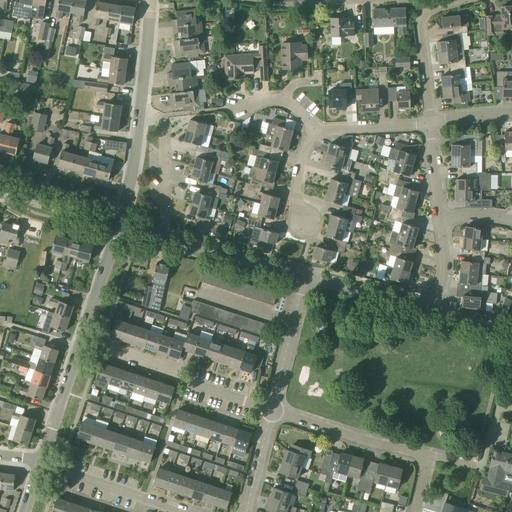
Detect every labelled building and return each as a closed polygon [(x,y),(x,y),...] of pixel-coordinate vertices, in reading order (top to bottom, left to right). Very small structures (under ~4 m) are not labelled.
[(29,19),(30,19),(30,18),(33,0),(20,0),(20,3),(16,2),(13,16),(18,17),(19,16),(29,18),(29,19)] [(33,0),(30,18),(37,19),(43,20),(46,0),(33,0)] [(70,13),(72,0),(58,0),(57,10),(56,18),(61,19),(63,12),(70,13)] [(84,15),(87,1),(80,0),(72,0),(70,13),(78,14),(76,22),(82,23),(84,15)] [(107,20),(110,4),(97,2),(93,25),(98,26),(100,18),(107,20)] [(122,6),(110,4),(107,20),(120,22),(122,6)] [(136,9),(123,6),(122,6),(120,22),(133,24),(136,9)] [(503,29),(511,28),(511,6),(501,7),(502,18),(495,18),(494,16),(486,17),(487,35),(496,34),(495,27),(502,26),(503,29)] [(406,25),(406,10),(407,10),(407,9),(383,10),(384,19),(390,18),(393,18),(394,26),(399,26),(399,35),(406,34),(406,25)] [(172,20),(173,27),(201,24),(201,17),(196,18),(195,10),(176,12),(177,20),(172,20)] [(384,19),(383,10),(373,10),(374,27),(394,26),(393,18),(390,18),(384,19)] [(462,33),(467,33),(466,22),(460,22),(460,16),(441,18),(443,29),(452,28),(453,34),(462,33)] [(354,36),(354,30),(353,20),(347,21),(347,18),(331,19),(332,37),(354,36)] [(8,21),(6,32),(12,34),(14,22),(8,21)] [(48,27),(49,28),(49,24),(42,23),(38,39),(45,40),(48,27)] [(203,38),(201,24),(173,27),(174,34),(181,33),(182,40),(179,40),(174,41),(203,38)] [(82,40),(85,28),(78,26),(75,39),(82,40)] [(56,29),(49,28),(48,27),(45,40),(46,40),(42,59),(48,60),(52,42),(53,42),(56,29)] [(91,32),(85,31),(83,41),(90,42),(91,32)] [(372,33),(364,33),(365,47),(373,47),(372,33)] [(464,50),(462,33),(453,34),(446,35),(447,41),(437,42),(438,53),(464,50)] [(205,54),(203,38),(174,41),(176,57),(181,57),(181,55),(200,53),(200,54),(205,54)] [(298,46),(298,43),(282,44),(283,69),(302,68),(301,60),(307,60),(307,46),(298,46)] [(77,55),(77,46),(66,46),(66,55),(77,55)] [(259,54),(224,56),(226,80),(240,79),(240,74),(254,74),(254,70),(268,69),(267,46),(259,46),(259,54)] [(466,67),(464,50),(438,53),(440,64),(449,63),(450,69),(466,67)] [(110,70),(126,72),(128,59),(104,56),(103,61),(111,62),(110,70)] [(395,67),(400,67),(410,67),(410,58),(395,59),(395,67)] [(191,71),(190,63),(171,65),(172,73),(167,73),(168,80),(196,77),(196,70),(191,71)] [(466,67),(450,69),(451,75),(441,76),(442,87),(461,85),(460,79),(467,78),(466,67)] [(124,85),(126,72),(110,70),(109,78),(98,76),(97,81),(124,85)] [(497,72),(497,88),(502,88),(502,97),(511,97),(511,71),(507,72),(497,72)] [(387,72),(379,72),(379,85),(387,85),(387,72)] [(198,91),(196,77),(168,80),(169,87),(176,86),(177,93),(174,93),(170,94),(198,91)] [(108,85),(98,83),(85,81),(84,89),(107,93),(108,85)] [(346,109),(346,100),(352,100),(351,83),(340,84),(340,91),(329,91),(330,107),(337,107),(337,109),(346,109)] [(461,85),(442,87),(444,99),(453,98),(454,104),(455,104),(467,102),(470,102),(468,91),(461,92),(461,85)] [(396,88),(388,88),(388,102),(396,101),(397,110),(410,109),(410,99),(412,99),(411,87),(403,87),(403,91),(396,92),(396,88)] [(379,110),(378,90),(356,90),(356,100),(362,100),(363,111),(379,110)] [(199,103),(198,91),(170,94),(170,100),(175,100),(176,108),(183,107),(183,112),(204,109),(203,102),(199,103)] [(104,116),(119,119),(121,105),(97,102),(97,107),(105,109),(104,116)] [(47,116),(34,112),(30,130),(43,133),(47,116)] [(117,132),(119,119),(104,116),(103,124),(94,123),(94,129),(117,132)] [(274,137),(290,141),(293,130),(284,128),(286,122),(274,119),(272,125),(277,126),(274,137)] [(204,135),(207,124),(190,120),(187,130),(204,135)] [(226,141),(236,144),(242,124),(236,122),(232,136),(227,135),(226,141)] [(0,151),(16,155),(20,140),(11,138),(14,125),(8,123),(5,136),(0,134),(0,151)] [(69,131),(62,129),(60,138),(67,140),(68,137),(70,138),(71,136),(79,139),(79,136),(80,133),(69,130),(69,131)] [(201,146),(204,135),(187,130),(184,141),(201,146)] [(505,150),(511,149),(511,132),(504,132),(505,145),(499,145),(500,158),(505,158),(505,150)] [(54,138),(51,137),(49,137),(46,147),(38,144),(33,159),(47,163),(52,148),(54,138)] [(290,141),(274,137),(271,147),(272,148),(287,152),(290,141)] [(477,139),(461,139),(461,145),(451,145),(451,156),(470,156),(470,150),(477,150),(477,139)] [(105,149),(118,150),(119,142),(107,140),(105,149)] [(349,160),(354,143),(341,140),(340,146),(331,143),(328,154),(349,160)] [(75,155),(67,153),(69,145),(64,143),(57,166),(70,170),(75,155)] [(388,159),(396,161),(413,166),(416,155),(407,152),(408,147),(396,143),(394,149),(391,148),(388,159)] [(260,145),(258,150),(270,153),(272,148),(271,147),(260,144),(260,145)] [(219,157),(222,158),(228,160),(230,154),(209,148),(207,154),(219,157)] [(270,153),(258,150),(254,149),(252,155),(257,156),(254,167),(275,173),(278,162),(269,159),(270,153)] [(218,163),(219,157),(207,154),(206,160),(196,157),(194,168),(210,173),(213,162),(218,163)] [(352,161),(349,160),(328,154),(325,165),(343,170),(342,176),(354,179),(356,173),(349,171),(352,161)] [(83,173),(87,158),(75,155),(70,170),(83,173)] [(470,156),(451,156),(451,167),(461,167),(461,173),(466,173),(491,174),(477,173),(477,163),(470,163),(470,156)] [(95,177),(100,162),(87,158),(83,173),(95,177)] [(386,176),(399,180),(400,174),(409,177),(413,166),(396,161),(393,172),(388,170),(386,176)] [(108,181),(113,166),(112,165),(100,162),(95,177),(108,181)] [(275,173),(254,167),(253,166),(252,167),(251,168),(250,175),(250,176),(250,177),(251,177),(249,183),(262,187),(263,181),(272,183),(275,173)] [(207,183),(210,173),(194,168),(191,179),(207,183)] [(366,173),(364,179),(370,181),(373,175),(366,173)] [(456,190),(474,191),(490,191),(491,174),(466,173),(466,179),(456,179),(456,190)] [(352,185),(354,179),(342,176),(340,182),(331,179),(328,190),(344,194),(351,196),(354,186),(352,185)] [(394,196),(415,203),(419,192),(408,189),(410,183),(399,180),(386,176),(385,182),(397,186),(394,196)] [(260,193),(262,187),(249,183),(248,189),(260,193)] [(220,193),(222,187),(209,184),(208,190),(220,193)] [(218,199),(220,193),(208,190),(206,196),(195,192),(192,203),(209,208),(211,197),(218,199)] [(341,205),(344,194),(328,190),(325,201),(341,205)] [(474,191),(456,190),(456,202),(465,202),(465,208),(481,208),(492,208),(492,200),(481,200),(481,197),(474,197),(474,191)] [(260,204),(277,209),(280,198),(263,193),(260,204)] [(389,213),(401,217),(403,211),(412,213),(415,203),(394,196),(391,207),(391,208),(384,206),(383,211),(389,213)] [(206,218),(209,208),(192,203),(189,214),(198,217),(197,222),(209,226),(211,220),(206,218)] [(274,220),(277,209),(260,204),(257,215),(251,213),(249,219),(261,222),(263,217),(274,220)] [(344,206),(342,212),(354,215),(356,209),(344,206)] [(331,215),(328,226),(351,232),(352,232),(355,222),(353,221),(354,215),(342,212),(340,217),(331,215)] [(400,222),(401,217),(389,213),(388,219),(395,221),(400,223),(400,222)] [(226,215),(224,223),(231,224),(233,217),(226,215)] [(238,219),(234,227),(240,230),(245,223),(238,219)] [(260,228),(261,222),(249,219),(247,225),(255,227),(260,228)] [(9,238),(16,240),(20,226),(13,224),(12,226),(3,223),(0,235),(0,242),(7,244),(9,238)] [(402,223),(399,234),(415,239),(419,228),(402,223)] [(348,242),(351,232),(328,226),(325,236),(334,239),(333,245),(345,248),(347,242),(348,242)] [(465,226),(464,238),(481,240),(483,228),(465,226)] [(262,229),(259,240),(275,244),(278,233),(262,229)] [(415,239),(399,234),(392,232),(389,242),(391,243),(389,249),(401,252),(403,247),(412,249),(415,239)] [(64,254),(68,239),(56,236),(51,251),(64,254)] [(488,240),(481,240),(464,238),(463,249),(472,250),(472,256),(484,257),(485,251),(487,251),(488,240)] [(77,258),(81,243),(68,239),(64,254),(62,262),(60,270),(65,271),(69,256),(77,258)] [(77,258),(89,261),(94,246),(81,243),(77,258)] [(333,245),(331,251),(343,254),(345,248),(333,245)] [(313,257),(328,262),(331,251),(316,246),(313,257)] [(20,252),(11,249),(9,249),(5,265),(16,268),(20,252)] [(396,257),(393,268),(410,273),(413,262),(400,258),(401,252),(389,249),(388,255),(396,257)] [(490,258),(484,257),(472,256),(471,262),(461,261),(460,272),(482,274),(485,275),(486,264),(489,264),(490,258)] [(60,270),(62,262),(56,260),(53,271),(59,273),(60,270)] [(156,288),(146,286),(142,306),(160,311),(166,282),(170,266),(157,263),(153,279),(157,280),(156,288)] [(406,284),(410,273),(393,268),(390,279),(385,277),(384,283),(396,287),(397,281),(406,284)] [(204,270),(200,282),(206,284),(210,272),(204,270)] [(206,284),(212,285),(215,274),(210,272),(206,284)] [(487,292),(488,286),(487,286),(489,275),(485,275),(482,274),(460,272),(459,283),(469,284),(468,290),(473,291),(487,292)] [(217,287),(221,276),(215,274),(212,285),(217,287)] [(217,287),(223,289),(227,278),(221,276),(217,287)] [(229,291),(232,279),(227,278),(223,289),(229,291)] [(229,291),(234,293),(238,281),(232,279),(229,291)] [(240,295),(244,283),(238,281),(234,293),(240,295)] [(240,295),(245,296),(249,285),(244,283),(240,295)] [(251,298),(255,287),(249,285),(245,296),(251,298)] [(35,286),(33,294),(42,296),(44,288),(35,286)] [(251,298),(257,300),(260,289),(255,287),(251,298)] [(262,302),(266,291),(260,289),(257,300),(262,302)] [(262,302),(268,304),(271,292),(266,291),(262,302)] [(463,296),(463,297),(461,307),(480,309),(479,310),(486,311),(487,303),(496,304),(497,293),(487,292),(473,291),(472,297),(463,296)] [(268,304),(273,306),(277,294),(271,292),(268,304)] [(74,306),(51,298),(50,304),(57,306),(55,314),(70,319),(74,306)] [(191,312),(196,314),(200,302),(194,301),(191,312)] [(200,302),(196,314),(202,316),(206,304),(200,302)] [(202,316),(208,318),(211,306),(206,304),(202,316)] [(208,318),(213,319),(217,308),(211,306),(208,318)] [(213,319),(219,321),(222,310),(217,308),(213,319)] [(219,321),(224,323),(228,312),(222,310),(219,321)] [(180,311),(178,318),(187,321),(189,314),(180,311)] [(224,323),(230,325),(234,314),(228,312),(224,323)] [(70,319),(55,314),(52,321),(44,319),(43,324),(65,331),(70,319)] [(230,325),(235,327),(239,315),(234,314),(230,325)] [(235,327),(241,329),(245,317),(239,315),(235,327)] [(241,329),(247,330),(250,319),(245,317),(241,329)] [(114,325),(110,324),(107,334),(111,335),(110,337),(122,341),(128,323),(116,319),(114,325)] [(247,330),(252,332),(256,321),(250,319),(247,330)] [(252,332),(258,334),(261,323),(256,321),(252,332)] [(327,328),(327,324),(322,322),(319,325),(319,329),(324,331),(327,328)] [(128,323),(122,341),(133,344),(139,327),(128,323)] [(258,334),(263,336),(267,325),(261,323),(258,334)] [(161,333),(163,328),(152,325),(151,330),(161,333)] [(150,331),(139,327),(133,344),(145,348),(150,331)] [(150,331),(145,348),(156,352),(162,334),(150,331)] [(188,333),(187,336),(185,342),(182,350),(194,354),(200,337),(188,333)] [(173,338),(162,334),(156,352),(167,356),(173,338)] [(194,354),(205,358),(211,341),(200,337),(194,354)] [(173,338),(167,356),(179,360),(182,350),(185,342),(173,338)] [(222,344),(211,341),(205,358),(217,361),(222,344)] [(36,343),(34,348),(32,355),(40,358),(55,363),(59,350),(36,343)] [(217,361),(228,365),(234,348),(222,344),(217,361)] [(251,373),(253,367),(257,356),(252,354),(255,347),(248,344),(245,352),(240,369),(251,373)] [(245,352),(234,348),(228,365),(240,369),(245,352)] [(32,355),(30,362),(13,357),(11,362),(20,365),(28,368),(36,370),(50,375),(55,363),(40,358),(32,355)] [(107,389),(108,384),(114,367),(101,363),(94,384),(107,389)] [(126,371),(114,367),(108,384),(120,388),(126,371)] [(36,370),(31,383),(46,388),(50,375),(36,370)] [(131,397),(133,392),(138,375),(126,371),(120,388),(127,390),(125,395),(131,397)] [(133,392),(145,396),(150,379),(138,375),(133,392)] [(162,383),(150,379),(145,396),(157,400),(162,383)] [(46,388),(31,383),(29,390),(21,388),(19,393),(42,400),(46,388)] [(162,383),(157,400),(169,404),(175,387),(162,383)] [(8,396),(11,388),(0,384),(0,393),(8,396)] [(86,398),(98,402),(100,397),(87,393),(86,398)] [(190,414),(178,409),(173,426),(185,430),(190,414)] [(17,428),(32,432),(36,420),(13,412),(12,418),(9,425),(17,428)] [(185,430),(197,434),(203,418),(190,414),(185,430)] [(203,418),(197,434),(209,438),(215,422),(203,418)] [(76,438),(89,442),(94,426),(82,422),(76,438)] [(209,438),(221,442),(227,426),(215,422),(209,438)] [(107,430),(94,426),(89,442),(101,446),(107,430)] [(227,426),(221,442),(234,446),(239,430),(227,426)] [(17,428),(13,440),(28,445),(32,432),(17,428)] [(101,446),(113,450),(119,434),(107,430),(101,446)] [(239,430),(234,446),(246,450),(252,434),(239,430)] [(131,438),(119,434),(113,450),(125,454),(131,438)] [(125,454),(137,458),(143,442),(131,438),(125,454)] [(155,446),(143,442),(137,458),(150,462),(155,446)] [(305,457),(309,458),(311,451),(292,445),(290,451),(286,450),(283,461),(302,467),(305,457)] [(511,455),(494,450),(490,467),(487,479),(484,478),(480,489),(506,496),(509,486),(511,486),(511,455)] [(347,475),(352,456),(341,453),(336,472),(347,475)] [(352,456),(347,475),(358,478),(364,459),(352,456)] [(298,478),(302,467),(283,461),(279,472),(298,478)] [(326,476),(328,470),(330,463),(324,461),(320,474),(326,476)] [(380,463),(380,464),(375,483),(386,485),(391,466),(380,463)] [(391,466),(386,485),(397,488),(402,469),(391,466)] [(159,468),(153,485),(166,489),(171,472),(159,468)] [(331,484),(334,471),(328,470),(326,476),(325,482),(331,484)] [(166,489),(178,493),(183,476),(171,472),(166,489)] [(13,490),(15,475),(2,473),(0,489),(13,490)] [(195,480),(183,476),(178,493),(190,497),(195,480)] [(357,491),(363,492),(367,480),(361,478),(357,491)] [(190,497),(202,501),(207,484),(195,480),(190,497)] [(307,490),(309,484),(297,480),(295,486),(307,490)] [(367,480),(363,492),(369,494),(373,482),(367,480)] [(220,488),(207,484),(202,501),(214,505),(220,488)] [(305,496),(307,490),(295,486),(293,492),(305,496)] [(232,493),(232,492),(220,488),(214,505),(227,509),(232,493)] [(270,499),(289,505),(293,494),(274,488),(270,499)] [(401,495),(398,503),(405,505),(407,498),(401,495)] [(51,511),(65,511),(68,502),(57,498),(51,511)] [(272,511),(286,511),(289,505),(270,499),(266,510),(272,511)] [(65,511),(77,511),(80,506),(68,502),(65,511)] [(380,508),(393,511),(394,505),(382,502),(380,508)] [(323,511),(325,504),(319,503),(316,511),(323,511)] [(467,511),(468,510),(445,503),(441,511),(467,511)]
